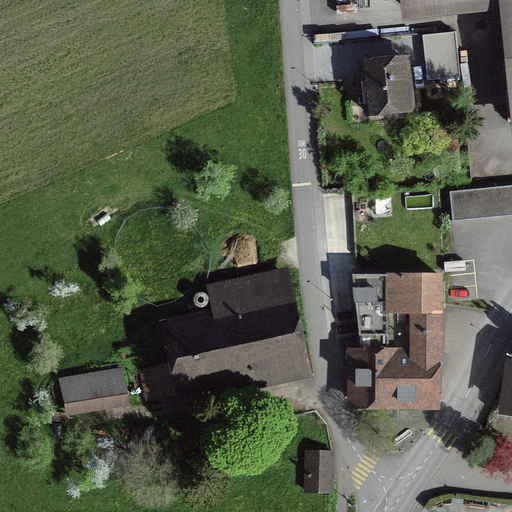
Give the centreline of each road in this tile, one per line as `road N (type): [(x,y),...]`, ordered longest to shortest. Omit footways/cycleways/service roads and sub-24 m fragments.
road 1 (residential): [(292,0),(333,398),(357,457),(400,493)]
road 2 (tertiary): [(423,464),(511,309)]
